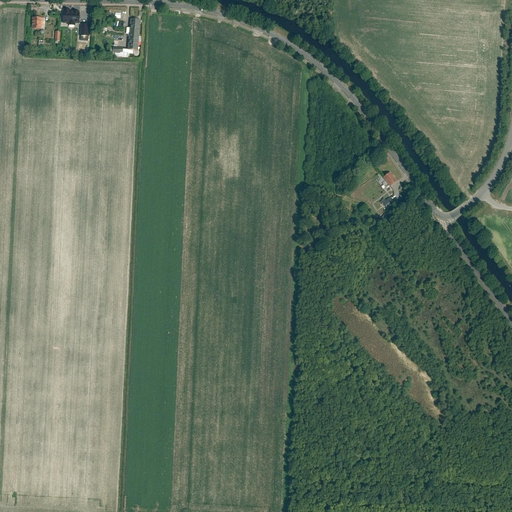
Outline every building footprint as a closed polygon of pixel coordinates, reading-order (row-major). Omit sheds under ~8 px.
[(63,12),(62,23),(68,23),(68,26),(75,26),(75,23),(79,23),(79,12),(69,12),(70,10),(63,10),(63,12)] [(43,17),(33,17),(33,25),(43,25),(43,17)] [(137,51),(138,20),(130,19),(129,50),(137,51)] [(88,41),(89,25),(80,25),(80,41),(88,41)] [(391,173),(385,178),(392,185),(397,181),(391,173)] [(381,179),(368,189),(373,196),(387,186),(381,179)] [(386,209),(394,203),(388,196),(380,202),(386,209)] [(382,221),(389,216),(386,212),(379,217),(382,221)]
